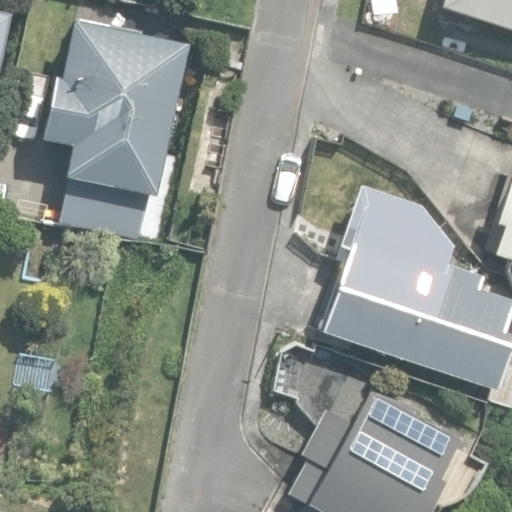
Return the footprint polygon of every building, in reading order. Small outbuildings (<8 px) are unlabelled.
[(511,0),(441,0),(439,7),(511,29),(511,0)] [(0,60),(10,4),(0,2),(0,60)] [(59,221),(138,237),(175,50),(137,42),(139,33),(73,20),(60,84),(53,83),(43,135),(75,141),(59,221)] [(18,51),(13,77),(40,83),(45,57),(18,51)] [(511,184),(490,254),(511,260),(511,184)] [(317,333),(494,389),(511,336),(500,332),(508,302),(473,291),(478,277),(441,265),(446,248),(345,216),(335,248),(343,251),(317,333)] [(422,511),(441,478),(430,472),(452,438),(369,390),(350,421),(324,405),(297,451),(306,456),(283,493),(299,504),(294,511),(422,511)]
